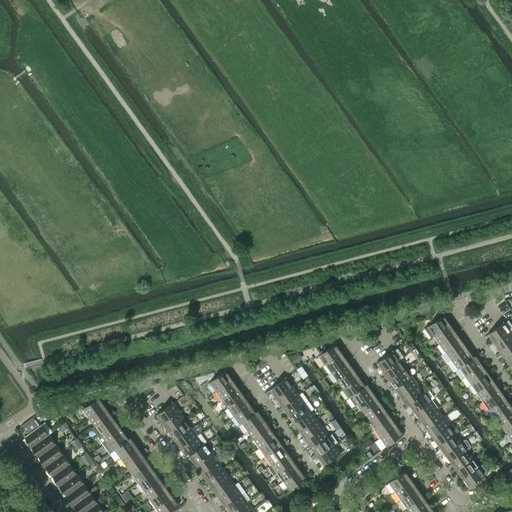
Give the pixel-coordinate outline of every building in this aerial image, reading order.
[(434,336),(451,323),(444,315),(427,327),(434,336)] [(494,343),(511,331),(511,330),(511,326),(508,320),(505,323),(504,322),(487,335),(494,343)] [(451,323),(434,336),(439,344),(456,332),(451,323)] [(499,352),(511,342),(511,333),(511,331),(494,343),(499,352)] [(456,332),(439,344),(445,352),(462,340),(456,332)] [(462,340),(445,352),(451,360),(468,348),(462,340)] [(505,360),(511,355),(511,342),(499,352),(505,360)] [(319,356),(325,364),(342,352),(336,343),(319,355),(319,356)] [(382,372),(399,360),(404,357),(397,348),(393,351),(376,363),(382,372)] [(474,357),(474,356),(468,348),(451,360),(457,369),(459,368),(474,357)] [(294,364),(302,358),(296,350),(293,352),(292,351),(288,354),(294,364)] [(342,352),(325,364),(331,372),(348,360),(342,352)] [(465,376),(482,364),(476,355),(474,356),(474,357),(459,368),(465,376)] [(348,360),(331,372),(337,381),(354,369),(348,360)] [(390,379),(405,368),(399,360),(382,372),(388,380),(390,379)] [(482,364),(465,376),(471,384),(488,372),(482,364)] [(405,368),(390,379),(388,380),(394,389),(411,376),(405,368)] [(354,369),(337,381),(343,389),(360,377),(354,369)] [(227,370),(210,382),(207,385),(207,386),(212,393),(213,393),(216,391),(233,379),(227,370)] [(477,393),(494,380),(488,372),(471,384),(477,393)] [(411,376),(394,389),(400,397),(417,385),(411,376)] [(278,397),(293,386),(287,378),(287,377),(270,390),(276,398),(278,397)] [(349,397),(368,384),(368,383),(366,385),(360,377),(343,389),(349,397)] [(222,399),(237,389),(239,387),(233,379),(216,391),(222,399)] [(494,380),(477,393),(483,401),(500,389),(494,380)] [(368,384),(349,397),(349,398),(351,396),(357,404),(374,392),(368,384)] [(423,393),(417,385),(400,397),(406,406),(408,404),(423,393)] [(293,386),(278,397),(276,398),(282,407),(299,395),(293,386)] [(228,408),(245,395),(239,387),(237,389),(222,399),(228,408)] [(489,409),(504,398),(506,397),(500,389),(483,401),(489,409)] [(414,412),(431,400),(425,392),(425,391),(423,393),(408,404),(414,412)] [(290,414),(308,401),(302,392),(299,395),(282,407),(288,415),(290,414)] [(374,392),(357,404),(363,413),(380,400),(374,392)] [(245,395),(228,408),(234,416),(251,404),(245,395)] [(89,417),(106,405),(100,397),(82,409),(89,417)] [(506,397),(504,398),(489,409),(495,417),(511,405),(506,397)] [(380,400),(363,413),(369,421),(386,409),(380,400)] [(420,421),(437,409),(431,400),(414,412),(420,421)] [(308,401),(290,414),(288,415),(294,423),(311,411),(314,409),(308,401)] [(162,424),(179,411),(174,403),(173,403),(156,415),(162,424)] [(240,424),(259,411),(258,410),(256,412),(251,404),(234,416),(240,424)] [(106,405),(89,417),(95,426),(110,415),(112,414),(106,405)] [(511,405),(495,417),(501,426),(511,417),(511,405)] [(375,429),(392,417),(386,409),(369,421),(375,429)] [(426,429),(443,417),(437,409),(420,421),(426,429)] [(179,411),(162,424),(168,432),(170,431),(185,420),(179,411)] [(259,411),(240,424),(240,425),(242,423),(248,431),(265,419),(259,411)] [(317,420),(311,411),(294,423),(299,432),(301,430),(317,420)] [(57,421),(62,417),(58,412),(53,416),(57,421)] [(110,415),(95,426),(101,434),(118,422),(112,414),(110,415)] [(392,417),(375,429),(381,437),(397,425),(392,417)] [(449,425),(443,417),(426,429),(432,437),(449,425)] [(511,417),(501,426),(507,434),(511,430),(511,417)] [(254,439),(270,427),(265,419),(248,431),(254,439)] [(49,435),(52,432),(45,422),(39,426),(34,420),(23,428),(27,434),(24,437),(31,447),(49,435)] [(185,420),(170,431),(168,432),(174,440),(191,428),(185,420)] [(317,420),(301,430),(299,432),(305,440),(322,428),(317,420)] [(118,422),(101,434),(107,443),(124,430),(118,422)] [(387,446),(404,434),(397,425),(381,437),(387,446)] [(449,425),(432,437),(438,446),(440,444),(455,433),(449,425)] [(259,448),(276,436),(270,427),(254,439),(259,448)] [(191,428),(174,440),(180,449),(182,447),(197,436),(191,428)] [(311,448),(328,436),(322,428),(305,440),(311,448)] [(112,451),(131,437),(129,438),(124,430),(107,443),(112,451)] [(455,433),(440,444),(438,446),(444,454),(461,442),(455,433)] [(317,457),(334,444),(338,442),(332,434),(328,436),(311,448),(317,457)] [(38,457),(56,444),(49,435),(31,447),(38,457)] [(197,436),(182,447),(180,449),(186,457),(205,443),(203,445),(197,436)] [(265,456),(282,444),(276,436),(259,448),(265,456)] [(131,437),(112,451),(113,451),(115,450),(120,458),(137,446),(131,437)] [(464,439),(461,442),(444,454),(450,462),(452,461),(467,450),(470,448),(470,446),(466,440),(464,440),(464,439)] [(205,443),(186,457),(188,456),(194,464),(196,463),(211,452),(205,444),(205,443)] [(56,444),(38,457),(45,466),(63,454),(56,444)] [(282,444),(265,456),(271,464),(288,452),(282,444)] [(324,465),(341,453),(340,453),(334,444),(317,457),(324,465)] [(137,446),(120,458),(126,466),(143,454),(137,446)] [(467,450),(452,461),(450,462),(456,471),(473,458),(467,450)] [(87,464),(93,461),(88,452),(82,455),(87,464)] [(211,452),(196,463),(194,464),(200,472),(217,460),(211,452)] [(288,452),(271,464),(277,473),(294,460),(288,452)] [(52,476),(70,464),(63,454),(45,466),(52,476)] [(143,454),(126,466),(132,474),(147,464),(149,462),(143,454)] [(462,479),(479,467),(473,458),(456,471),(462,479)] [(208,479),(223,469),(217,460),(200,472),(206,481),(208,479)] [(300,469),(296,463),(294,460),(277,473),(283,481),(300,469)] [(147,464),(132,474),(138,483),(155,471),(149,462),(147,464)] [(70,464),(52,476),(59,486),(77,474),(70,464)] [(480,479),(485,475),(488,474),(488,471),(483,464),(479,467),(462,479),(468,488),(473,484),(476,488),(483,483),(480,479)] [(223,469),(208,479),(206,481),(212,489),(229,477),(223,469)] [(300,469),(283,481),(289,489),(289,490),(306,478),(300,469)] [(395,491),(412,479),(406,470),(389,483),(395,491)] [(155,471),(138,483),(144,491),(161,479),(155,471)] [(66,496),(83,483),(77,474),(59,486),(66,496)] [(229,477),(212,489),(218,497),(220,496),(235,485),(229,477)] [(161,479),(144,491),(150,499),(167,487),(161,479)] [(412,479),(395,491),(401,499),(418,487),(412,479)] [(73,505),(90,493),(83,483),(66,496),(73,505)] [(235,485),(220,496),(218,497),(224,506),(241,493),(235,485)] [(156,508),(171,497),(173,495),(167,487),(150,499),(156,508)] [(418,487),(401,499),(407,508),(424,496),(418,487)] [(128,490),(122,493),(127,502),(133,498),(128,490)] [(78,511),(84,511),(97,503),(90,493),(73,505),(78,511)] [(241,493),(224,506),(228,511),(232,511),(247,502),(241,493)] [(424,496),(407,508),(409,511),(418,511),(430,504),(424,496)] [(168,511),(179,504),(177,501),(175,502),(171,497),(156,508),(159,511),(168,511)] [(118,510),(125,505),(122,501),(115,506),(118,510)] [(247,502),(232,511),(249,511),(253,510),(247,502)] [(103,511),(97,503),(84,511),(103,511)]
